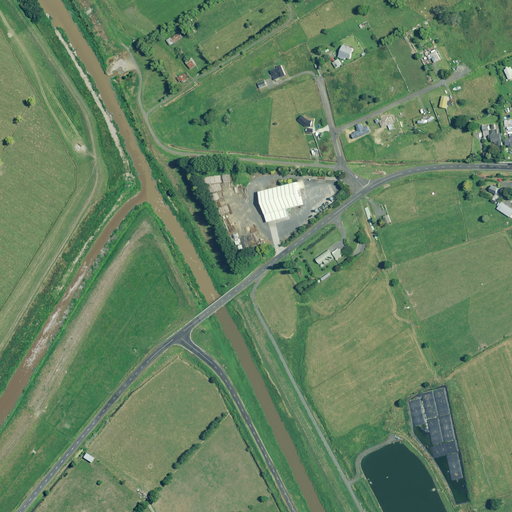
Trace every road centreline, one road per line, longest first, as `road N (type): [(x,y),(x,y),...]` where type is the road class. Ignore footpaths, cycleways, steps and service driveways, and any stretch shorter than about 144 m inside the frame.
road 1 (residential): [(344,167),(182,152),(156,142),(142,115),(141,76),(130,68)]
road 2 (track): [(354,511),(255,306),(257,274)]
road 3 (unclassified): [(20,511),(177,335)]
road 4 (unclassified): [(177,335),(231,388),(293,511)]
road 5 (unclassified): [(199,318),(366,190)]
road 6 (unclassified): [(366,190),(418,169),(511,167)]
road 7 (residential): [(460,73),(333,132)]
